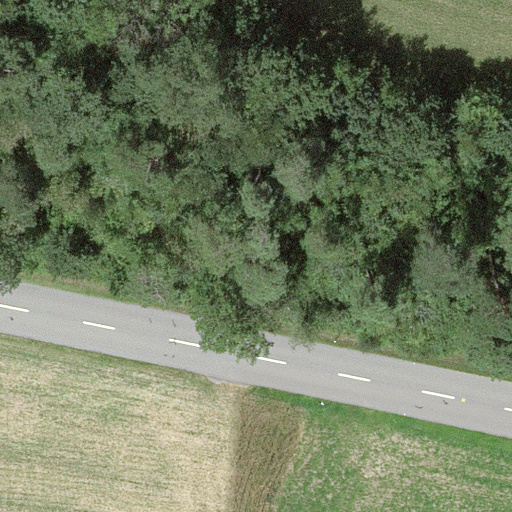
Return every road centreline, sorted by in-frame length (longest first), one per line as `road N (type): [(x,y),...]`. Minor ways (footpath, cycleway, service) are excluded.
road 1 (tertiary): [(511,405),(0,303)]
road 2 (track): [(236,511),(225,348)]
